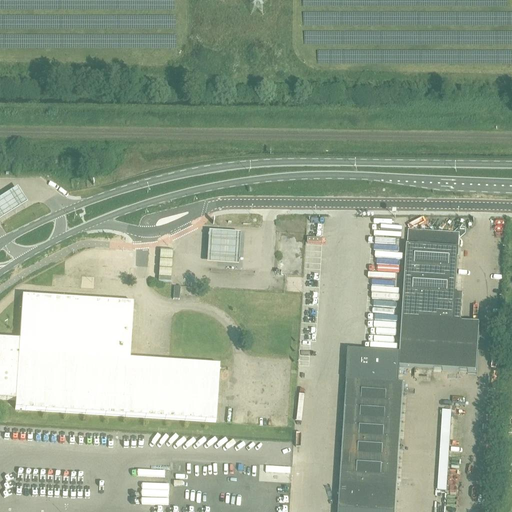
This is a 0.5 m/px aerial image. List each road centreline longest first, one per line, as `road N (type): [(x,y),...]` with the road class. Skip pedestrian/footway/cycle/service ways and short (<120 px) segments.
road 1 (primary): [(511,165),(313,162),(203,170),(112,192),(0,243)]
road 2 (primary): [(102,221),(259,179),(511,183)]
road 3 (unclassified): [(205,208),(511,207)]
road 4 (unknown): [(470,392),(468,511)]
